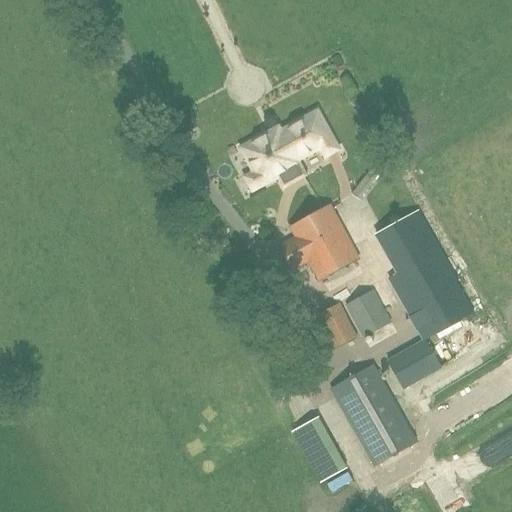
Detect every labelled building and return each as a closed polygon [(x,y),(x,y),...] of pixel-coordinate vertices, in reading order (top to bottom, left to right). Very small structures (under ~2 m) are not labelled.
[(341,155),(334,142),(319,113),(282,133),(279,129),(243,149),(254,169),(242,175),(251,192),(299,166),(297,161),(318,150),(325,163),(341,155)] [(378,162),(352,198),(363,206),(390,170),(378,162)] [(294,273),(310,264),(319,281),(358,260),(330,208),(291,229),(297,240),(281,248),(294,273)] [(465,342),(480,334),(471,317),(475,314),(418,212),(366,241),(421,341),(386,361),(404,394),(449,366),(471,354),(465,342)] [(370,349),(396,334),(373,292),(346,307),(370,349)] [(357,340),(339,305),(318,317),(335,351),(357,340)] [(373,366),(331,389),(374,467),(416,444),(373,366)] [(477,383),(488,410),(511,401),(511,396),(503,373),(477,383)] [(346,470),(318,418),(297,431),(325,482),(346,470)] [(365,499),(341,510),(341,511),(363,511),(370,509),(365,499)]
